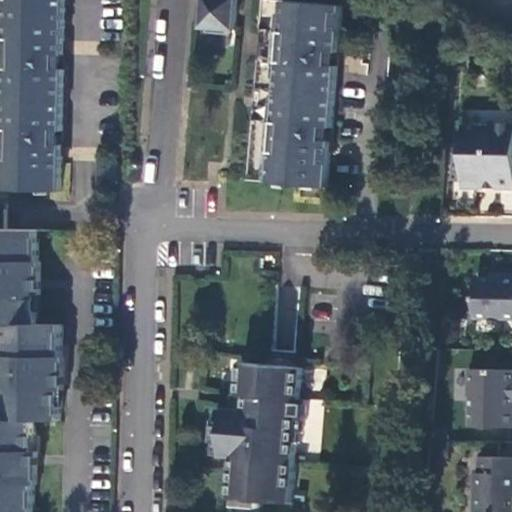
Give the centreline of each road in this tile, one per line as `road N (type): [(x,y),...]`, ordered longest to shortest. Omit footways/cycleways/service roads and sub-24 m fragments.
road 1 (residential): [(135,511),(155,218)]
road 2 (residential): [(155,218),(175,0)]
road 3 (residential): [(155,218),(360,227)]
road 4 (residential): [(360,227),(372,57)]
road 5 (residential): [(360,227),(511,234)]
